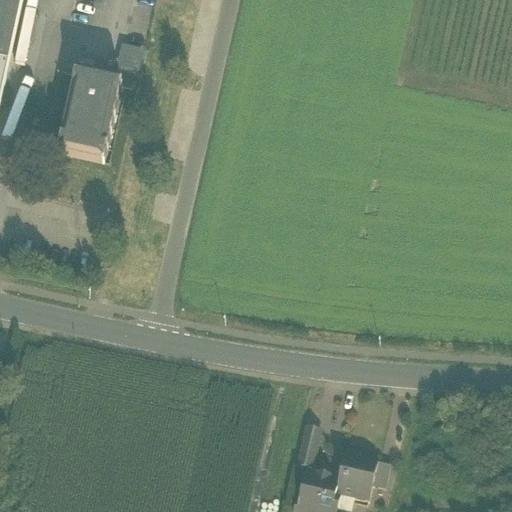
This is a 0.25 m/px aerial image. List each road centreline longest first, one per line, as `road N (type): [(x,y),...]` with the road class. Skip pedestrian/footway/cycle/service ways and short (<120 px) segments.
road 1 (unclassified): [(511,381),(306,367),(155,343)]
road 2 (unclassified): [(155,343),(228,0)]
road 3 (unclassified): [(155,343),(0,308)]
